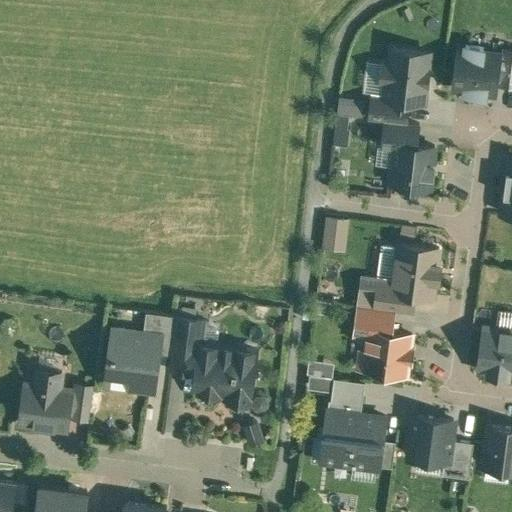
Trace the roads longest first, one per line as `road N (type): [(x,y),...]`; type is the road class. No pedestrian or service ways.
road 1 (residential): [(511,400),(481,396),(461,383),(454,364),(476,165),(489,142),(511,135)]
road 2 (residential): [(0,446),(246,477)]
